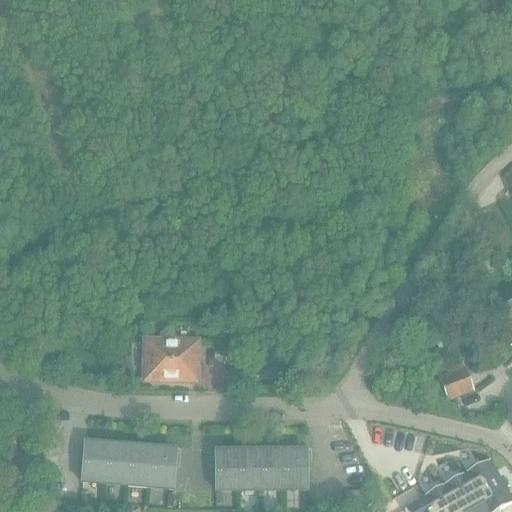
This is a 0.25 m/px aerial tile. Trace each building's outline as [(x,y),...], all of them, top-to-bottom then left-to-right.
[(511,328),(511,305),(503,310),(511,328)] [(198,382),(198,342),(145,342),(145,382),(198,382)] [(327,384),(327,368),(291,368),(290,384),(327,384)] [(399,368),(399,387),(411,387),(411,368),(399,368)] [(448,400),(471,391),(464,372),(441,381),(448,400)] [(175,469),(176,455),(85,448),(82,483),(172,491),(174,469),(175,469)] [(307,469),(307,456),(216,456),(217,492),(307,491),(307,469)] [(405,509),(406,511),(493,511),(511,501),(511,499),(490,461),(405,509)]
